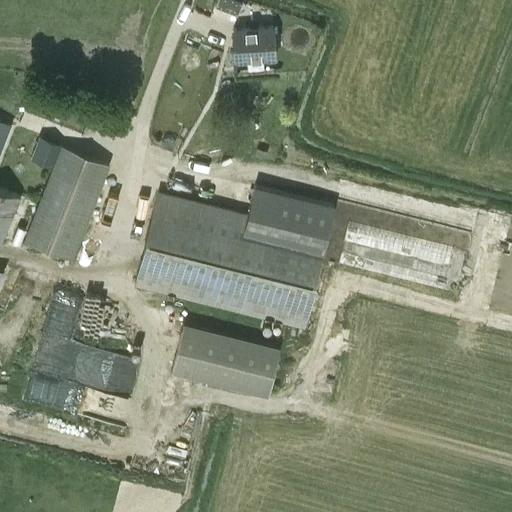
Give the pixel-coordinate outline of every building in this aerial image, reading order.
[(275,57),(273,26),(233,29),(235,59),(275,57)] [(191,73),(186,93),(213,99),(218,80),(191,73)] [(0,142),(12,118),(0,112),(0,142)] [(73,258),(102,185),(110,163),(61,144),(52,169),(25,239),(73,258)] [(0,243),(0,244),(20,196),(0,187),(0,243)] [(274,221),(276,213),(250,206),(248,215),(158,192),(136,282),(304,324),(326,235),(274,221)] [(53,291),(39,372),(81,379),(79,391),(63,389),(63,392),(56,391),(53,409),(150,425),(154,403),(121,397),(129,353),(73,343),(81,296),(53,291)] [(268,394),(280,345),(184,321),(178,344),(172,369),(230,384),(268,394)]
